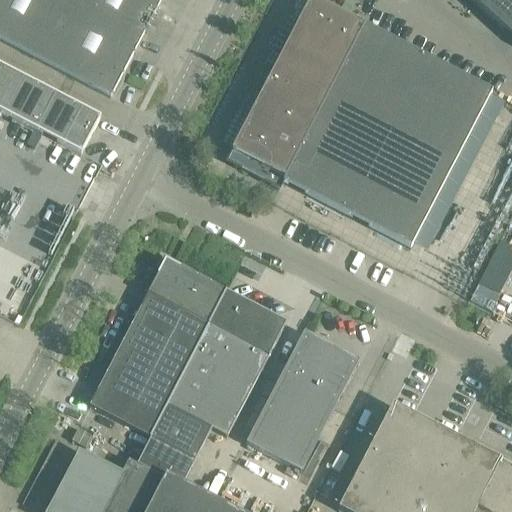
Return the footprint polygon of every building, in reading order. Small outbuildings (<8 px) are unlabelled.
[(0,0),(0,41),(110,99),(161,0),(0,0)] [(511,0),(468,0),(511,39),(511,0)] [(410,251),(491,95),(310,1),(231,153),(274,175),(271,180),(282,186),(283,184),(410,251)] [(0,67),(0,113),(80,156),(100,119),(0,67)] [(511,229),(502,246),(511,252),(511,229)] [(89,408),(150,440),(166,408),(225,294),(172,267),(172,266),(164,262),(161,268),(162,269),(89,408)] [(166,408),(150,440),(136,467),(164,481),(165,478),(182,486),(211,431),(226,439),(285,326),(225,294),(166,408)] [(246,446),(300,474),(328,421),(356,368),(357,368),(357,367),(302,338),(246,446)] [(392,408),(337,511),(511,511),(511,476),(498,469),(501,464),(468,447),(437,431),(411,417),(392,408)] [(84,450),(91,438),(77,431),(71,443),(84,450)] [(37,481),(40,483),(48,466),(64,474),(73,456),(70,454),(72,450),(56,442),(37,481)] [(231,511),(182,486),(165,478),(164,481),(136,467),(128,463),(127,464),(118,459),(112,471),(78,453),(47,511),(231,511)]
